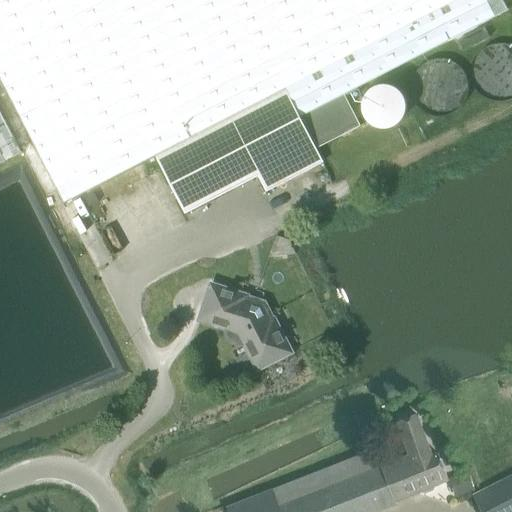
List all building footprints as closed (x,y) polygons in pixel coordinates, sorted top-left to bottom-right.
[(501,0),(0,0),(0,81),(61,202),(154,155),(288,86),(302,115),(343,93),(506,9),(501,0)] [(483,26),(456,40),(462,50),(488,37),(483,26)] [(285,89),(154,155),(183,212),(257,175),(265,191),(322,162),(285,89)] [(301,115),(300,116),(317,147),(359,125),(343,94),(302,115),(301,115)] [(0,163),(21,153),(0,113),(0,163)] [(93,192),(83,197),(88,206),(97,201),(93,192)] [(200,315),(231,325),(228,327),(227,331),(228,335),(230,338),(232,341),(236,342),(240,342),(243,341),(247,339),(259,362),(282,350),(267,320),(269,314),(264,304),(244,297),(244,296),(210,285),(200,315)] [(409,456),(386,465),(398,502),(421,493),(426,495),(434,491),(436,487),(449,482),(445,474),(438,453),(432,456),(417,414),(398,421),(406,448),(409,456)] [(273,489),(226,507),(228,511),(379,511),(398,505),(398,502),(386,465),(380,448),(364,455),(334,466),(273,490),(273,489)] [(468,472),(455,477),(462,495),(475,490),(468,472)] [(511,511),(511,476),(473,496),(481,511),(511,511)]
